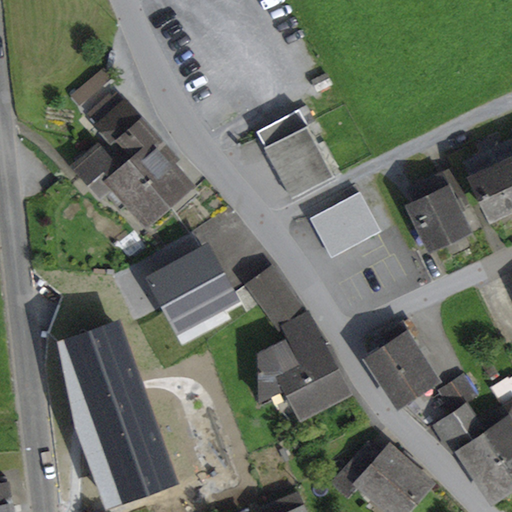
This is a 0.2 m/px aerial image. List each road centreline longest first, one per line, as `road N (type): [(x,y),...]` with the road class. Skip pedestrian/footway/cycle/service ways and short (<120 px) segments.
road 1 (residential): [(124,0),(172,111),(265,226),(340,339)]
road 2 (residential): [(44,511),(0,126)]
road 3 (residential): [(340,339),(379,401),(485,511)]
road 4 (residential): [(340,339),(511,260)]
